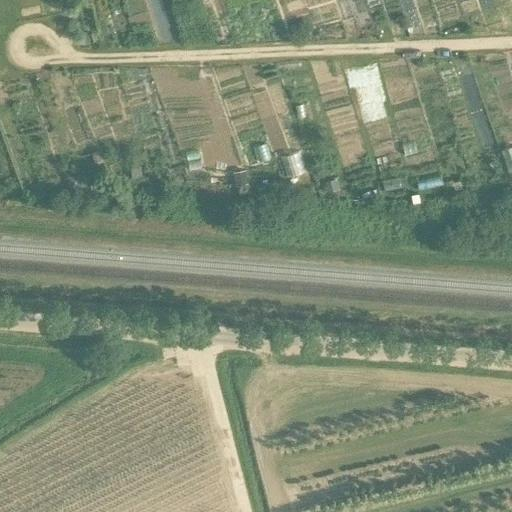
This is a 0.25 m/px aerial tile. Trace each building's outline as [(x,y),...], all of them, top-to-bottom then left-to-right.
[(140,167),(130,168),(131,178),(142,176),(140,167)] [(245,170),(234,172),(236,184),(247,182),(245,170)] [(68,178),(71,188),(81,185),(78,175),(68,178)] [(336,179),(325,182),(327,190),(338,188),(336,179)] [(460,180),(453,182),(455,190),(462,188),(460,180)] [(418,193),(411,194),(412,202),(420,201),(418,193)]
